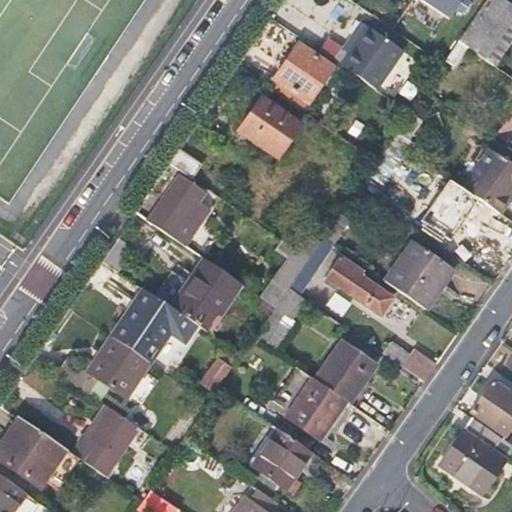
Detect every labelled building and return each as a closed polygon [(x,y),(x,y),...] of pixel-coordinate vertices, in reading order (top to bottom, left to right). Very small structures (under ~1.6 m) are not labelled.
[(313,0),(326,8),(327,7),(331,0),(313,0)] [(331,0),(327,7),(335,13),(345,0),(331,0)] [(420,0),(454,17),(463,0),(420,0)] [(486,0),(459,40),(473,50),(486,31),(482,28),(500,0),(486,0)] [(374,16),(340,65),(375,89),(409,41),(374,16)] [(297,42),(273,78),(307,101),(332,66),(297,42)] [(261,96),(237,130),(276,156),(299,122),(261,96)] [(361,136),(354,146),(375,161),(383,151),(361,136)] [(403,158),(393,173),(405,181),(420,159),(390,139),(383,151),(375,161),(367,173),(374,177),(376,173),(381,175),(396,153),(403,158)] [(511,161),(488,146),(460,186),(477,198),(497,212),(511,190),(511,161)] [(169,164),(192,180),(202,165),(180,148),(169,164)] [(164,205),(152,225),(184,246),(209,208),(199,201),(204,193),(178,176),(161,202),(164,205)] [(441,192),(468,211),(477,198),(460,186),(449,179),(441,192)] [(439,191),(419,220),(450,240),(469,211),(468,211),(441,192),(439,191)] [(308,230),(294,250),(308,259),(322,240),(308,230)] [(308,259),(288,289),(298,296),(332,246),(322,239),(322,240),(308,259)] [(382,279),(426,309),(452,269),(409,240),(382,279)] [(294,250),(260,298),(275,308),(288,289),(308,259),(294,250)] [(192,278),(171,309),(195,325),(206,333),(239,284),(202,258),(190,276),(192,278)] [(354,282),(347,292),(380,314),(391,297),(353,272),(349,278),(354,282)] [(142,289),(110,337),(147,362),(168,332),(183,342),(195,325),(171,309),(142,289)] [(288,289),(275,308),(293,320),(306,301),(298,296),(288,289)] [(66,358),(55,373),(79,389),(89,374),(123,398),(147,362),(110,337),(87,372),(66,358)] [(340,341),(314,380),(344,401),(348,404),(375,365),(340,341)] [(381,352),(401,366),(409,355),(389,341),(381,352)] [(222,351),(216,360),(229,369),(235,360),(222,351)] [(216,360),(200,384),(212,393),(229,369),(216,360)] [(311,378),(285,417),(318,439),(344,401),(314,380),(311,378)] [(492,381),(470,412),(505,435),(509,430),(511,425),(511,395),(509,393),(492,381)] [(75,456),(78,459),(104,476),(137,428),(111,411),(106,407),(86,437),(88,438),(75,456)] [(501,438),(471,417),(439,466),(482,494),(511,450),(511,445),(502,439),(501,438)] [(19,418),(0,445),(0,460),(38,487),(65,449),(19,418)] [(278,430),(252,468),(285,491),(311,453),(278,430)] [(511,445),(511,431),(509,430),(505,435),(502,439),(511,445)] [(0,476),(0,511),(10,511),(24,493),(0,476)] [(279,504),(257,488),(248,500),(266,511),(273,511),(274,511),(279,504)] [(138,507),(145,511),(176,511),(178,510),(149,491),(142,502),(138,507)] [(266,511),(248,500),(239,511),(276,511),(274,511),(273,511),(266,511)]
